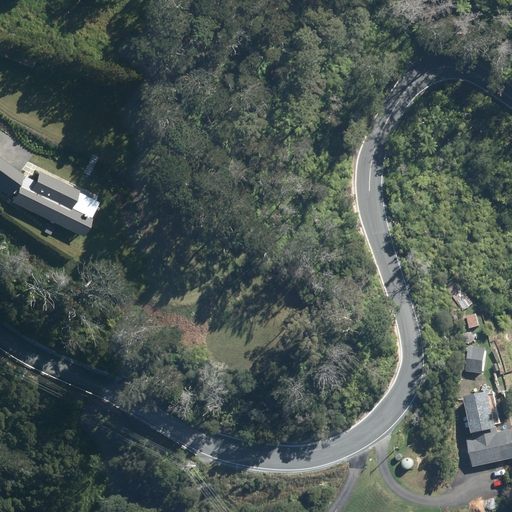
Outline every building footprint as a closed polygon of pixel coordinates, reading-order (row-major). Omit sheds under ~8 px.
[(19,173),(0,158),(0,192),(2,195),(6,188),(11,191),(8,198),(79,234),(89,216),(68,205),(75,188),(35,169),(31,178),(19,173)] [(472,304),(457,285),(448,292),(463,311),(472,304)] [(477,327),(474,315),(465,317),(468,329),(477,327)] [(484,350),(467,347),(464,372),(481,374),(484,350)] [(492,428),(486,395),(461,400),(468,437),(472,436),(472,440),(465,442),(471,469),(511,459),(511,431),(496,435),(495,427),(492,428)]
